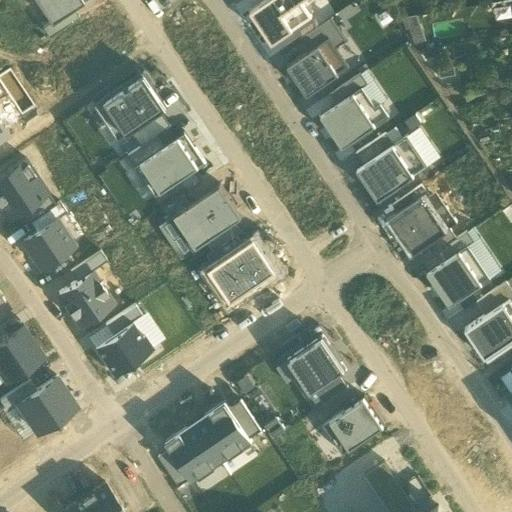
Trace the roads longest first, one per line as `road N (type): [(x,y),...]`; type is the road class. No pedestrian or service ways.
road 1 (residential): [(126,0),(323,288)]
road 2 (residential): [(386,249),(217,0)]
road 3 (residential): [(323,288),(473,511)]
road 4 (residential): [(323,288),(122,428)]
road 5 (residential): [(511,433),(386,249)]
road 6 (residential): [(0,251),(122,428)]
road 7 (residential): [(122,428),(0,511)]
